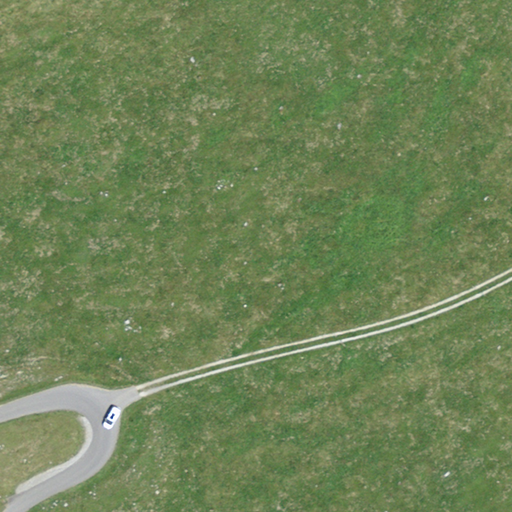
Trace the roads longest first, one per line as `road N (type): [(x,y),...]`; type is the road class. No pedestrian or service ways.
road 1 (track): [(111,416),(132,396),(431,313),(511,276)]
road 2 (unclassified): [(13,511),(97,463),(111,416),(96,402),(59,397),(0,416)]
